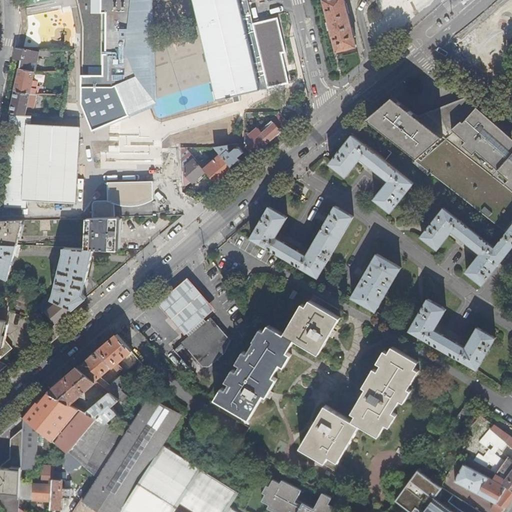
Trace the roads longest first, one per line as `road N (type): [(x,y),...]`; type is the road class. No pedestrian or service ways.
road 1 (primary): [(330,125),(0,402)]
road 2 (residential): [(330,125),(297,0)]
